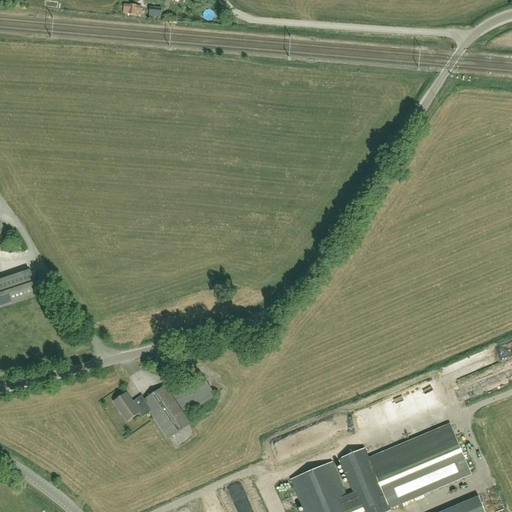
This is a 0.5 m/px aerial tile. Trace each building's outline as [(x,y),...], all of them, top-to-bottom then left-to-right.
[(0,308),(38,296),(30,271),(0,280),(0,308)] [(215,395),(201,374),(178,389),(172,381),(166,385),(187,415),(215,395)] [(190,424),(165,386),(145,400),(142,396),(133,402),(127,393),(114,402),(127,421),(140,413),(143,417),(150,412),(168,439),(190,424)] [(462,398),(463,404),(474,401),(472,395),(462,398)] [(390,507),(471,473),(451,426),(369,460),(365,449),(340,460),(354,493),(346,496),(332,463),(291,480),(304,511),(387,511),(391,511),(390,507)] [(274,445),(278,458),(331,441),(327,428),(274,445)] [(485,511),(479,497),(442,511),(485,511)] [(235,504),(238,511),(247,511),(243,501),(235,504)]
